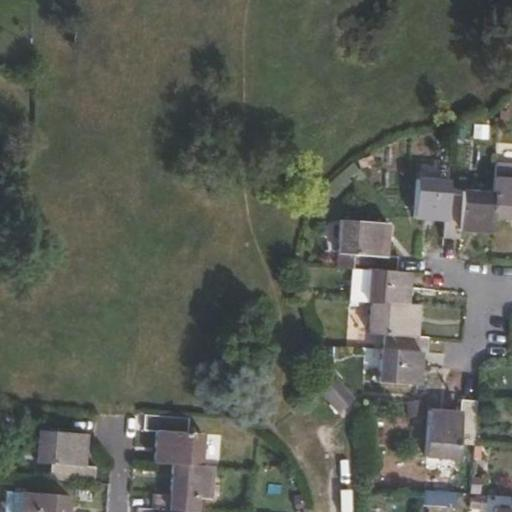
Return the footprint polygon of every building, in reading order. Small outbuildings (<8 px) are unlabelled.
[(446,171),(416,171),(416,224),(444,225),(445,199),(446,171)] [(511,175),(493,174),(492,194),(492,217),(511,218),(511,175)] [(492,217),(492,194),(462,193),(462,199),(461,231),(491,233),(492,217)] [(462,199),(445,199),(444,225),(444,240),(461,241),(461,231),(462,199)] [(348,227),(347,258),(365,258),(387,258),(388,229),(348,227)] [(387,258),(365,258),(364,278),(376,278),(404,279),(405,259),(387,258)] [(375,309),(379,309),(407,310),(408,279),(404,279),(376,278),(375,309)] [(424,311),(407,310),(379,309),(378,335),(397,336),(422,337),(424,311)] [(422,337),(397,336),(396,356),(428,356),(444,356),(444,337),(422,337)] [(396,356),(395,355),(394,388),(427,388),(428,356),(396,356)] [(357,400),(343,378),(328,387),(342,411),(357,400)] [(488,396),(488,389),(471,386),(468,408),(464,434),(482,437),(488,396)] [(464,434),(468,408),(437,404),(430,452),(461,458),(464,434)] [(154,432),(183,433),(183,415),(140,415),(140,431),(154,432)] [(176,463),(201,465),(202,433),(183,433),(154,432),(153,461),(176,463)] [(34,463),(54,465),(79,466),(81,436),(37,434),(34,463)] [(210,466),(201,465),(176,463),(172,495),(200,498),(208,499),(210,466)] [(79,466),(54,465),(53,481),(96,484),(97,467),(79,466)] [(152,509),(181,511),(198,511),(200,498),(172,495),(155,493),(152,509)] [(59,511),(60,500),(17,496),(15,511),(59,511)] [(511,511),(511,500),(501,500),(500,511),(511,511)]
